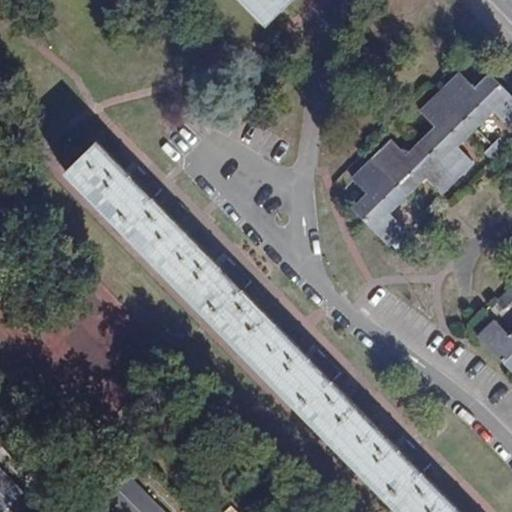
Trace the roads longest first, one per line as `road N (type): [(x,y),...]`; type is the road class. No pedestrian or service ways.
road 1 (residential): [(313,281),(202,169),(216,151),(308,192)]
road 2 (residential): [(511,449),(313,281)]
road 3 (residential): [(308,192),(343,0)]
